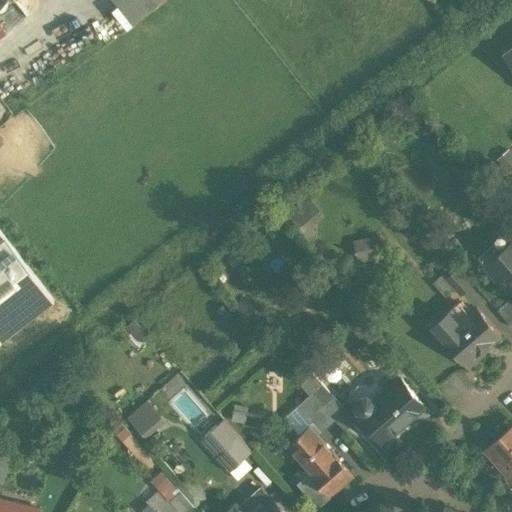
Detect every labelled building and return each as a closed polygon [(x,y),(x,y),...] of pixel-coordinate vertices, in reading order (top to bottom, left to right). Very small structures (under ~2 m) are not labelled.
[(162,0),(115,0),(133,23),(162,0)] [(304,233),(314,227),(311,222),(325,214),(313,195),(290,209),(304,233)] [(0,238),(0,341),(55,299),(5,234),(0,238)] [(378,237),(355,242),(357,251),(354,251),(355,253),(357,253),(359,259),(381,254),(378,237)] [(511,240),(504,248),(510,255),(497,267),(511,283),(506,287),(507,289),(511,286),(511,287),(511,240)] [(472,283),(458,266),(446,277),(443,273),(433,282),(445,295),(454,287),(460,294),(472,283)] [(312,270),(311,274),(304,273),(302,287),(316,290),(319,271),(312,270)] [(511,299),(510,297),(497,308),(511,325),(511,299)] [(469,313),(459,301),(432,324),(443,336),(442,336),(468,365),(484,351),(482,349),(499,334),(500,335),(501,334),(477,306),(469,313)] [(342,405),(311,370),(298,381),(310,394),(333,421),(335,419),(345,430),(361,416),(360,414),(355,406),(348,399),(342,405)] [(358,400),(356,405),(358,410),(361,413),(360,414),(361,416),(383,441),(424,405),(401,378),(374,401),(370,397),(365,396),(361,397),(358,400)] [(333,421),(310,394),(298,404),(321,431),(322,431),(333,421)] [(355,476),(317,434),(321,431),(300,407),(288,417),(293,423),(301,432),(300,432),(287,444),(311,472),(309,474),(314,480),(304,489),(298,483),(297,484),(319,509),(355,476)] [(252,450),(225,419),(202,439),(229,470),(252,450)] [(293,423),(279,435),(287,444),(300,432),(293,423)] [(511,426),(487,449),(508,473),(511,469),(511,426)] [(149,464),(156,457),(128,430),(121,437),(149,464)] [(196,482),(188,478),(178,486),(195,505),(204,496),(201,488),(196,482)] [(187,511),(195,505),(178,486),(167,496),(172,501),(173,501),(182,511),(187,511)] [(284,511),(261,486),(238,506),(236,504),(226,511),(284,511)] [(160,488),(147,500),(157,511),(160,511),(172,501),(167,496),(160,488)] [(0,500),(0,511),(37,511),(38,509),(0,500)] [(160,511),(182,511),(173,501),(172,501),(160,511)]
